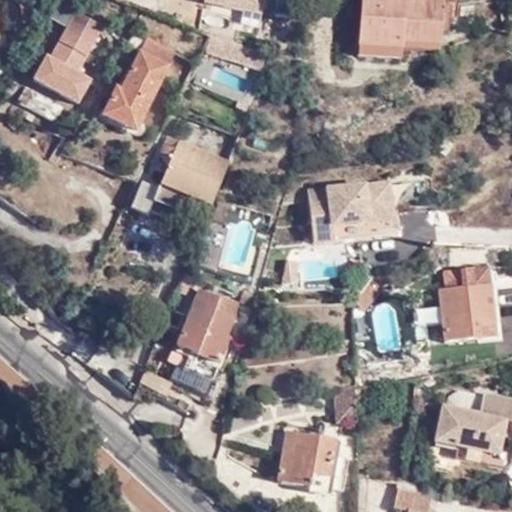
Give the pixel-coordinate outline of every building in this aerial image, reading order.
[(231,0),(205,0),(206,2),(263,14),(266,0),(249,0),(246,3),(231,0)] [(363,0),(359,48),(401,51),(402,44),(438,47),(443,5),(444,0),(424,0),(424,3),(393,0),(363,0)] [(73,75),(99,28),(58,4),(46,19),(63,28),(46,59),(42,57),(28,81),(73,106),(86,82),(73,75)] [(229,41),(207,34),(202,52),(257,69),(263,53),(229,41)] [(117,120),(135,130),(173,55),(143,40),(117,92),(112,90),(98,117),(114,126),(117,120)] [(402,44),(401,51),(439,55),(438,47),(402,44)] [(401,51),(359,48),(358,58),(400,62),(401,51)] [(51,134),(64,110),(29,92),(17,117),(51,134)] [(133,135),(135,130),(117,120),(114,126),(133,135)] [(186,211),(206,218),(228,162),(173,141),(170,149),(164,148),(162,155),(172,161),(150,210),(180,224),(186,211)] [(391,211),(389,185),(307,192),(312,245),(369,239),(369,234),(398,232),(397,210),(391,211)] [(438,293),(439,311),(440,327),(441,346),(492,341),(487,272),(459,273),(460,291),(438,293)] [(184,278),(178,291),(191,296),(196,283),(184,278)] [(353,303),(355,305),(371,280),(370,279),(353,303)] [(371,280),(355,305),(363,312),(382,291),(371,280)] [(221,308),(223,302),(199,292),(175,347),(189,354),(181,369),(209,382),(217,364),(223,366),(233,341),(224,337),(234,315),(221,308)] [(237,308),(223,302),(221,308),(234,315),(237,308)] [(440,327),(439,311),(411,312),(412,329),(440,327)] [(355,402),(355,392),(340,393),(340,401),(355,402)] [(435,447),(456,451),(457,452),(460,442),(467,442),(466,448),(497,455),(498,452),(505,422),(511,423),(511,401),(483,396),(481,397),(457,392),(447,399),(445,408),(442,407),(435,447)] [(346,423),(355,424),(355,402),(340,401),(337,411),(346,423)] [(240,416),(256,414),(256,404),(240,406),(240,416)] [(326,488),(342,492),(349,461),(332,458),(335,441),(287,432),(278,483),(325,491),(326,488)] [(457,452),(456,451),(454,458),(509,470),(511,456),(511,455),(498,452),(497,455),(466,448),(467,442),(460,442),(457,452)] [(427,511),(431,496),(398,488),(394,508),(399,509),(408,510),(407,511),(427,511)]
